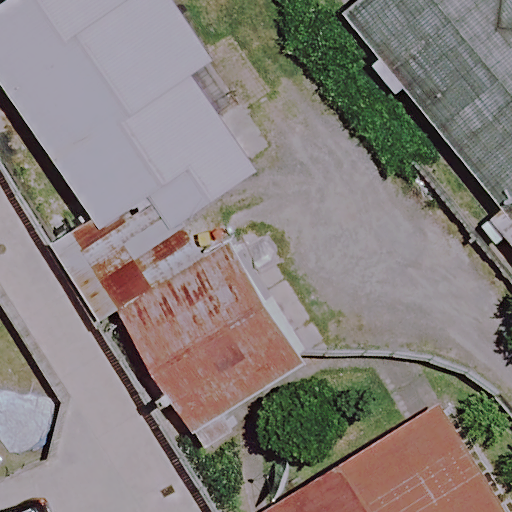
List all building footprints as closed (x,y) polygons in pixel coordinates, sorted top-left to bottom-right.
[(218,53),(180,0),(18,0),(0,13),(0,59),(113,222),(161,188),(185,224),(266,167),(197,68),(218,53)] [(511,0),(376,0),(358,15),(511,205),(511,0)] [(313,363),(236,249),(131,320),(208,434),(313,363)] [(94,432),(64,382),(0,420),(0,456),(34,511),(111,511),(171,476),(131,410),(94,432)] [(511,511),(511,504),(452,404),(273,511),(511,511)]
